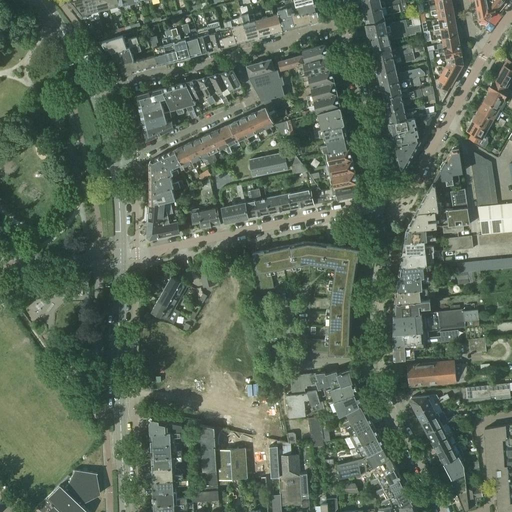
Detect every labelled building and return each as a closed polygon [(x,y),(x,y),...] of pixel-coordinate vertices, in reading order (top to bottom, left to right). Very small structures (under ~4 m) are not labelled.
[(89,16),(85,0),(69,0),(68,2),(72,5),(82,18),(89,16)] [(90,16),(89,13),(99,11),(96,0),(85,0),(89,16),(90,16)] [(110,8),(107,0),(96,0),(99,11),(110,8)] [(120,6),(120,5),(118,0),(107,0),(110,8),(120,6)] [(300,12),(301,15),(318,10),(316,0),(315,0),(314,0),(296,5),(291,7),(293,13),(295,12),(296,13),(300,12)] [(363,5),(364,11),(401,2),(405,1),(404,0),(382,0),(383,1),(380,1),(380,0),(360,0),(362,5),(363,5)] [(451,0),(435,0),(436,4),(430,5),(431,11),(453,6),(451,0)] [(476,0),(480,18),(488,20),(496,9),(503,0),(476,0)] [(365,18),(366,23),(384,19),(383,13),(385,13),(386,14),(403,10),(402,9),(407,8),(405,1),(401,2),(364,11),(366,18),(365,18)] [(438,14),(439,19),(455,16),(453,6),(431,11),(432,15),(438,14)] [(293,28),(304,25),(301,15),(300,12),(296,13),(295,12),(293,13),(291,7),(287,8),(289,14),(293,28)] [(284,31),(293,28),(289,14),(287,8),(278,10),(279,12),(284,31)] [(266,11),(267,16),(272,34),(284,31),(279,12),(274,14),(272,9),(266,11)] [(320,18),(318,10),(301,15),(304,25),(318,21),(320,18)] [(261,37),(272,34),(267,16),(262,17),(261,12),(254,14),(255,19),(261,37)] [(243,17),(249,40),(261,37),(255,19),(254,14),(250,15),(249,13),(242,15),(243,17)] [(231,20),(233,25),(238,43),(249,40),(243,17),(242,15),(240,16),(240,17),(231,20)] [(456,26),(455,16),(439,19),(440,23),(433,25),(434,30),(456,26)] [(386,19),(384,19),(366,23),(369,36),(408,27),(407,19),(389,23),(390,25),(387,25),(386,19)] [(226,27),(221,28),(226,46),(238,43),(233,25),(231,20),(224,22),(226,27)] [(215,49),(226,46),(221,28),(219,21),(207,24),(208,27),(215,49)] [(408,27),(410,35),(416,33),(416,32),(421,31),(420,24),(414,26),(408,27)] [(191,56),(203,53),(199,37),(191,39),(190,37),(192,36),(189,25),(183,26),(186,39),(191,56)] [(442,33),(443,38),(458,35),(456,26),(434,30),(435,34),(442,33)] [(197,30),(199,37),(203,53),(215,49),(208,27),(197,30)] [(410,35),(408,27),(369,36),(372,48),(391,44),(390,38),(393,37),(393,39),(410,35)] [(173,36),(174,41),(180,59),(191,56),(186,39),(182,40),(180,34),(173,36)] [(130,47),(140,44),(137,36),(128,38),(129,41),(127,42),(123,35),(102,41),(110,53),(130,47)] [(152,40),(156,54),(159,65),(170,62),(164,44),(162,38),(162,37),(158,39),(157,35),(151,36),(152,40)] [(162,38),(164,44),(170,62),(180,59),(174,41),(173,36),(173,35),(167,37),(167,36),(165,36),(164,35),(162,35),(162,37),(162,38)] [(460,45),(460,44),(458,35),(443,38),(443,43),(437,44),(438,49),(460,45)] [(130,47),(110,53),(118,64),(134,58),(132,51),(135,50),(136,52),(150,47),(148,41),(140,44),(130,47)] [(292,59),(279,62),(281,68),(281,69),(294,66),(304,63),(304,62),(329,55),(328,53),(330,52),(331,51),(331,49),(331,48),(330,46),(328,46),(327,46),(326,43),(303,50),(304,55),(292,59)] [(372,49),(373,54),(374,54),(376,60),(413,51),(412,43),(395,47),(395,49),(393,50),(391,44),(372,48),(372,49),(373,49),(372,49)] [(445,52),(446,57),(462,54),(462,55),(460,44),(460,45),(438,49),(439,54),(445,52)] [(413,51),(376,60),(377,67),(376,67),(377,72),(397,68),(395,62),(398,61),(399,63),(415,59),(413,51)] [(127,73),(159,65),(156,54),(135,60),(134,58),(118,64),(124,72),(127,73)] [(463,64),(462,55),(462,54),(446,57),(447,63),(448,63),(446,65),(459,73),(463,64)] [(332,68),(329,55),(304,62),(304,63),(305,70),(299,71),(301,77),(302,77),(332,68)] [(494,80),(507,87),(511,78),(511,68),(511,69),(511,68),(511,60),(508,58),(499,75),(497,74),(494,80)] [(247,65),(250,76),(275,70),(272,59),(247,65)] [(439,79),(435,80),(436,86),(438,86),(442,101),(448,91),(451,86),(452,85),(454,81),(459,73),(446,65),(439,79)] [(397,68),(377,72),(379,79),(380,78),(381,84),(420,76),(424,75),(425,74),(425,71),(420,67),(401,72),(401,73),(398,74),(397,68)] [(309,79),(311,87),(335,81),(332,68),(302,77),(303,81),(309,79)] [(241,85),(233,69),(221,72),(229,87),(230,90),(241,85)] [(280,76),(278,69),(275,70),(250,76),(263,100),(271,98),(285,94),(282,85),(286,84),(284,75),(280,76)] [(229,87),(221,72),(209,75),(217,90),(218,92),(224,104),(229,102),(226,96),(232,93),(230,90),(229,87)] [(209,75),(198,79),(205,93),(207,98),(210,105),(216,102),(212,94),(218,92),(217,90),(209,75)] [(383,97),(384,96),(403,92),(410,91),(409,86),(421,83),(420,81),(423,80),(425,79),(424,75),(420,76),(381,84),(383,91),(382,91),(383,97)] [(198,79),(186,82),(196,101),(200,99),(198,96),(205,93),(198,79)] [(507,87),(494,80),(489,90),(490,90),(505,99),(511,89),(507,87)] [(338,94),(335,81),(311,87),(312,95),(306,97),(308,102),(338,94)] [(196,101),(186,82),(174,85),(184,106),(186,105),(189,110),(189,111),(190,114),(193,119),(195,118),(191,110),(195,109),(192,103),(196,102),(196,101)] [(166,97),(168,101),(172,109),(176,108),(179,114),(184,112),(182,107),(184,106),(174,85),(162,88),(166,97)] [(403,92),(384,96),(384,97),(383,97),(385,104),(384,104),(385,110),(404,105),(403,99),(405,98),(406,100),(434,93),(433,85),(421,88),(410,91),(403,92)] [(162,88),(136,96),(139,105),(166,97),(162,88)] [(486,94),(483,100),(484,100),(499,109),(505,99),(490,90),(488,94),(486,94)] [(341,106),(338,94),(308,102),(311,114),(317,113),(318,112),(341,106)] [(142,116),(164,110),(162,103),(168,101),(166,97),(139,105),(142,116)] [(271,98),(263,100),(266,106),(269,110),(276,108),(271,98)] [(484,100),(483,100),(481,104),(481,105),(479,110),(494,118),(499,109),(484,100)] [(418,116),(421,115),(427,114),(431,113),(429,107),(426,108),(425,105),(408,109),(408,111),(405,112),(404,105),(385,110),(386,116),(388,116),(389,122),(415,116),(418,116)] [(257,111),(269,133),(272,132),(269,126),(276,123),(269,110),(266,106),(257,111)] [(343,115),(341,106),(318,112),(320,120),(343,115)] [(278,117),(287,115),(286,108),(276,110),(278,117)] [(142,116),(145,129),(168,122),(175,120),(174,116),(172,116),(170,111),(165,113),(164,110),(142,116)] [(475,114),(472,119),(473,119),(489,128),(494,118),(479,110),(477,113),(475,114)] [(266,135),(269,133),(257,111),(248,115),(258,135),(264,132),(266,135)] [(431,113),(427,114),(421,115),(418,116),(420,125),(423,124),(424,132),(437,111),(431,113)] [(258,135),(248,115),(239,119),(250,142),(260,137),(258,135)] [(345,124),(343,115),(320,120),(321,124),(314,125),(315,130),(316,130),(345,124)] [(389,122),(392,134),(402,131),(408,130),(408,129),(416,127),(415,124),(417,123),(415,116),(389,122)] [(239,119),(229,123),(239,141),(244,138),(247,143),(250,142),(239,119)] [(276,123),(279,130),(283,136),(294,134),(291,119),(276,123)] [(484,136),(489,128),(473,119),(472,119),(470,123),(470,125),(467,130),(472,133),(469,138),(485,147),(488,142),(487,138),(484,136)] [(175,120),(168,122),(145,129),(147,140),(176,126),(176,124),(175,120)] [(239,141),(229,123),(220,128),(231,149),(241,144),(239,141)] [(328,135),(329,139),(347,135),(345,124),(316,130),(315,130),(314,130),(316,138),(328,135)] [(402,131),(403,136),(398,137),(397,141),(393,141),(394,145),(402,144),(402,142),(408,140),(417,139),(417,135),(419,134),(418,127),(416,127),(408,129),(408,130),(402,131)] [(220,128),(211,132),(220,149),(223,148),(229,152),(232,150),(231,149),(220,128)] [(392,134),(393,141),(397,141),(398,137),(403,136),(402,131),(392,134)] [(211,132),(202,136),(214,159),(217,157),(216,156),(222,154),(220,149),(211,132)] [(350,147),(347,135),(329,139),(330,144),(320,146),(322,153),(327,152),(350,147)] [(215,161),(214,159),(202,136),(193,140),(202,158),(206,165),(215,161)] [(405,168),(420,140),(417,139),(408,140),(402,142),(402,144),(394,145),(400,169),(405,168)] [(193,140),(184,145),(195,167),(199,166),(196,160),(202,158),(193,140)] [(184,145),(175,149),(184,166),(185,168),(187,171),(193,169),(195,167),(184,145)] [(463,171),(459,146),(457,145),(454,145),(449,153),(454,181),(460,180),(459,172),(463,171)] [(353,159),(353,158),(354,158),(355,156),(355,153),(352,152),(351,152),(350,147),(327,152),(330,164),(353,159)] [(150,162),(150,171),(170,162),(172,163),(174,167),(180,165),(182,169),(185,168),(184,166),(175,149),(151,160),(150,162)] [(284,151),(250,158),(254,176),(288,169),(284,151)] [(474,152),(471,157),(476,161),(478,164),(484,157),(474,152)] [(454,181),(449,153),(446,159),(443,161),(441,165),(441,167),(444,183),(447,183),(447,184),(454,183),(454,181)] [(291,158),(294,173),(308,170),(298,157),(291,158)] [(471,157),(472,165),(482,175),(486,171),(478,164),(476,161),(471,157)] [(478,164),(486,171),(492,165),(488,165),(488,160),(484,157),(478,164)] [(355,170),(353,159),(330,164),(332,175),(355,170)] [(150,171),(150,182),(171,174),(174,174),(179,173),(178,169),(173,171),(172,168),(174,167),(172,163),(170,162),(150,171)] [(441,165),(433,182),(415,214),(442,210),(441,202),(438,203),(436,187),(444,186),(444,183),(441,167),(441,165)] [(482,175),(472,165),(473,174),(479,179),(482,175)] [(482,175),(479,179),(483,183),(493,172),(492,165),(486,171),(482,175)] [(332,188),(358,183),(355,170),(332,175),(335,185),(331,185),(332,188)] [(483,183),(479,187),(483,191),(494,180),(493,172),(483,183)] [(171,174),(150,182),(151,193),(180,184),(182,183),(182,181),(173,183),(171,174)] [(475,183),(479,187),(483,183),(479,179),(473,174),(475,183)] [(314,204),(324,202),(321,190),(319,186),(311,176),(308,177),(310,188),(314,204)] [(483,191),(488,195),(495,187),(494,180),(483,191)] [(180,184),(151,193),(151,204),(166,201),(176,199),(173,190),(184,187),(182,183),(180,184)] [(360,194),(358,183),(332,188),(321,190),(324,202),(360,194)] [(476,193),(484,200),(488,195),(483,191),(479,187),(475,183),(476,193)] [(226,222),(249,218),(245,202),(241,184),(237,185),(238,193),(240,193),(241,197),(242,197),(243,202),(223,206),(226,222)] [(488,195),(484,200),(489,205),(498,204),(495,187),(488,195)] [(203,196),(213,194),(212,188),(202,190),(203,196)] [(254,189),(259,215),(270,213),(267,197),(262,198),(259,188),(254,189)] [(288,193),(291,209),(314,204),(310,188),(288,193)] [(250,201),(245,202),(249,218),(259,215),(254,189),(248,190),(250,201)] [(453,208),(447,209),(447,210),(447,215),(449,225),(463,224),(470,223),(468,206),(467,207),(465,189),(451,190),(453,208)] [(288,193),(267,197),(270,213),(291,209),(288,193)] [(484,200),(476,193),(478,206),(489,205),(484,200)] [(176,199),(166,201),(151,204),(149,223),(170,219),(180,217),(176,199)] [(507,231),(509,231),(506,203),(498,204),(489,205),(478,206),(482,234),(485,233),(491,233),(496,232),(501,232),(507,231)] [(202,221),(203,227),(221,223),(218,208),(200,212),(199,208),(191,210),(194,223),(202,221)] [(407,230),(422,228),(427,228),(437,227),(436,220),(432,220),(432,217),(442,216),(442,215),(447,215),(447,210),(442,210),(415,214),(407,230)] [(171,222),(170,219),(149,223),(148,235),(151,238),(181,231),(179,221),(171,222)] [(444,233),(464,231),(463,224),(449,225),(443,226),(444,233)] [(422,228),(407,230),(404,242),(436,239),(436,236),(428,237),(427,228),(422,228)] [(474,234),(465,235),(467,247),(475,246),(474,234)] [(465,235),(457,236),(458,248),(467,247),(465,235)] [(458,248),(457,236),(448,237),(449,249),(458,248)] [(436,239),(404,242),(402,254),(435,251),(434,245),(426,246),(425,243),(432,242),(432,243),(439,243),(438,239),(436,239)] [(279,247),(284,268),(310,262),(309,240),(279,247)] [(339,244),(309,240),(310,262),(336,266),(339,244)] [(339,244),(336,266),(335,271),(356,274),(360,247),(339,244)] [(274,287),(271,270),(284,268),(279,247),(253,252),(258,273),(261,290),(274,287)] [(402,254),(400,266),(431,263),(431,262),(430,262),(430,260),(427,261),(427,256),(440,255),(440,250),(435,251),(402,254)] [(398,279),(429,276),(429,274),(427,275),(427,273),(425,273),(424,268),(431,267),(431,263),(400,266),(398,279)] [(201,275),(213,272),(212,266),(199,269),(201,275)] [(353,300),(356,274),(335,271),(331,298),(353,300)] [(201,275),(202,281),(215,278),(213,272),(201,275)] [(468,272),(464,272),(460,272),(461,283),(469,282),(468,272)] [(172,275),(165,287),(182,296),(189,284),(172,275)] [(429,276),(398,279),(397,291),(428,288),(428,286),(426,287),(425,285),(423,285),(423,281),(434,279),(434,275),(429,276)] [(216,284),(215,278),(202,281),(204,287),(216,284)] [(175,308),(182,296),(165,287),(159,299),(175,308)] [(428,288),(397,291),(395,303),(424,300),(429,299),(428,292),(428,288)] [(353,300),(331,298),(330,326),(352,327),(353,300)] [(181,311),(175,308),(159,299),(152,311),(169,320),(174,323),(181,311)] [(424,300),(395,303),(394,315),(421,312),(420,306),(423,305),(423,307),(432,306),(431,299),(429,299),(424,300)] [(463,308),(421,312),(394,315),(393,333),(415,331),(426,330),(480,325),(478,309),(463,310),(463,308)] [(146,326),(145,374),(195,375),(196,351),(187,350),(186,362),(164,361),(164,351),(171,352),(171,327),(146,326)] [(351,354),(352,327),(330,326),(330,339),(329,353),(351,354)] [(415,331),(393,333),(394,345),(425,343),(458,341),(458,330),(440,331),(440,336),(428,337),(427,330),(426,330),(415,331)] [(485,337),(477,338),(469,339),(470,353),(487,351),(485,337)] [(415,358),(415,348),(426,348),(425,343),(394,345),(394,359),(415,358)] [(462,363),(455,364),(455,361),(443,361),(442,359),(437,360),(437,362),(408,364),(409,375),(463,371),(462,363)] [(307,373),(308,385),(318,384),(319,388),(331,385),(333,388),(355,381),(351,369),(338,372),(338,370),(327,373),(326,371),(307,373)] [(456,382),(456,378),(457,378),(457,382),(466,382),(466,377),(463,377),(463,371),(409,375),(410,385),(456,382)] [(291,375),(293,394),(305,393),(304,388),(308,387),(308,385),(307,373),(291,375)] [(335,400),(359,392),(355,381),(333,388),(321,390),(323,396),(334,392),(335,400)] [(496,395),(511,394),(510,382),(466,387),(467,398),(469,398),(469,400),(491,398),(491,396),(496,395)] [(320,402),(316,390),(307,391),(308,392),(310,399),(313,408),(313,410),(318,409),(316,403),(320,402)] [(308,392),(305,393),(293,394),(287,395),(290,417),(314,414),(313,410),(313,408),(307,408),(308,410),(306,411),(304,399),(310,399),(308,392)] [(340,415),(347,412),(363,403),(359,392),(335,400),(325,400),(329,408),(337,405),(340,415)] [(183,394),(181,414),(254,423),(257,403),(183,394)] [(412,396),(410,400),(416,412),(438,400),(439,402),(444,400),(442,396),(437,399),(436,396),(433,397),(433,396),(431,397),(430,395),(412,396)] [(438,400),(416,412),(422,422),(443,411),(444,411),(439,402),(438,400)] [(318,410),(325,408),(323,401),(320,402),(316,403),(318,409),(318,410)] [(363,403),(347,412),(350,418),(344,422),(346,426),(369,414),(363,403)] [(443,411),(422,422),(427,432),(447,422),(448,424),(454,421),(451,416),(446,419),(443,411)] [(374,424),(369,414),(346,426),(351,436),(358,433),(374,424)] [(323,438),(324,438),(324,436),(323,429),(323,428),(322,419),(322,417),(319,417),(310,418),(312,439),(323,438)] [(151,421),(151,432),(183,430),(183,424),(153,418),(151,421)] [(447,422),(427,432),(433,443),(450,434),(449,432),(452,431),(448,424),(447,422)] [(498,511),(511,511),(511,423),(485,428),(488,478),(497,478),(498,511)] [(204,470),(218,469),(217,448),(216,426),(201,424),(204,470)] [(380,435),(374,424),(358,433),(351,436),(350,437),(356,448),(357,447),(380,435)] [(152,444),(175,443),(174,441),(171,441),(171,436),(184,435),(183,430),(151,432),(150,434),(150,438),(152,439),(152,444)] [(297,442),(296,434),(294,432),(288,432),(287,433),(289,442),(297,442)] [(435,449),(436,449),(438,453),(454,445),(453,443),(456,442),(453,435),(451,436),(450,434),(433,443),(434,444),(433,446),(435,449)] [(369,454),(385,445),(380,435),(357,447),(359,451),(362,457),(363,457),(369,454)] [(291,443),(279,440),(280,475),(281,481),(281,494),(282,504),(302,503),(302,500),(301,467),(300,453),(292,454),(291,443)] [(182,442),(175,443),(152,444),(152,449),(151,451),(151,454),(152,455),(152,456),(183,454),(182,442)] [(458,443),(454,445),(438,453),(440,457),(440,459),(441,462),(443,462),(444,463),(461,454),(463,453),(458,443)] [(270,446),(272,475),(280,475),(279,445),(270,446)] [(363,457),(365,462),(367,462),(367,460),(369,458),(373,466),(391,456),(385,445),(369,454),(363,457)] [(247,447),(217,448),(218,469),(218,479),(228,479),(229,479),(242,478),(249,478),(247,447)] [(152,456),(153,457),(151,458),(151,461),(153,463),(153,468),(176,467),(176,465),(178,465),(180,463),(180,459),(183,459),(183,454),(152,456)] [(452,478),(465,472),(464,465),(460,458),(462,457),(461,454),(444,463),(452,478)] [(375,470),(378,476),(396,467),(391,456),(373,466),(367,469),(368,472),(369,475),(371,474),(370,472),(375,470)] [(338,479),(368,472),(367,469),(365,462),(363,457),(362,457),(338,463),(338,479)] [(153,468),(153,473),(152,474),(152,478),(153,480),(154,480),(184,478),(184,473),(181,473),(181,470),(179,468),(176,468),(176,467),(153,468)] [(303,503),(303,509),(303,511),(308,511),(309,510),(311,510),(310,499),(307,499),(307,493),(309,493),(308,467),(301,467),(302,500),(302,503),(303,503)] [(380,480),(384,487),(402,477),(396,467),(378,476),(371,480),(373,482),(374,481),(375,483),(380,480)] [(42,511),(41,511),(83,511),(85,509),(81,505),(82,504),(82,503),(100,493),(95,473),(97,473),(97,472),(75,469),(65,489),(58,483),(45,496),(51,502),(42,511)] [(218,479),(218,469),(204,470),(205,490),(193,490),(193,499),(193,500),(220,499),(219,489),(218,485),(218,479)] [(465,472),(452,478),(457,492),(467,488),(466,483),(471,481),(468,471),(465,472)] [(385,490),(389,496),(407,487),(402,477),(384,487),(377,490),(378,492),(379,491),(380,493),(385,490)] [(184,478),(154,480),(154,481),(152,482),(152,486),(154,487),(154,492),(175,491),(180,491),(179,484),(190,484),(189,478),(184,478)] [(352,480),(339,481),(339,493),(359,492),(355,482),(352,482),(352,480)] [(377,503),(373,487),(368,488),(372,504),(377,503)] [(391,501),(394,506),(415,503),(407,487),(389,496),(382,500),(383,502),(385,502),(385,503),(391,501)] [(481,487),(467,488),(457,492),(465,510),(478,505),(477,501),(482,500),(481,496),(483,496),(481,487)] [(193,502),(193,500),(193,499),(188,499),(187,497),(178,497),(178,498),(175,498),(175,491),(154,492),(154,497),(153,498),(153,502),(155,503),(155,504),(188,502),(193,502)] [(282,511),(282,504),(281,494),(273,495),(273,511),(282,511)] [(328,511),(331,511),(332,511),(335,511),(338,508),(337,498),(328,498),(328,502),(328,511)] [(155,511),(176,511),(176,507),(179,507),(179,508),(188,507),(188,502),(155,504),(155,505),(153,506),(153,510),(155,511)] [(328,511),(328,502),(321,502),(321,506),(316,506),(316,511),(328,511)] [(401,511),(418,511),(415,503),(394,506),(393,506),(393,509),(393,511),(399,511),(400,511),(402,511),(401,511)]
